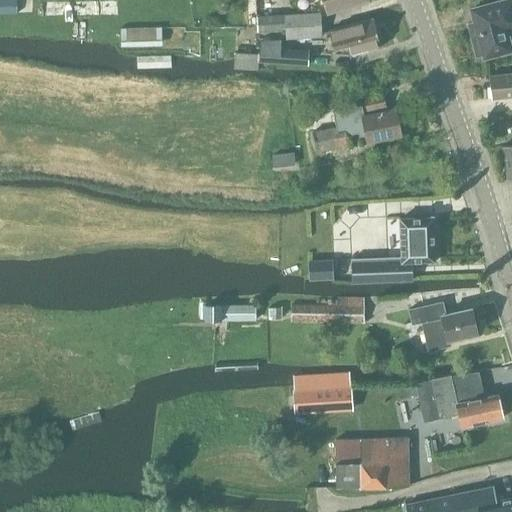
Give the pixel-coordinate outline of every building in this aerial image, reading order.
[(16,0),(0,0),(0,13),(17,14),(16,0)] [(368,1),(367,0),(323,0),(328,14),(368,1)] [(509,0),(471,10),(478,36),(472,37),(477,56),(483,54),(484,58),(511,51),(505,30),(511,28),(511,3),(511,0),(509,0)] [(285,15),(256,16),(257,32),(286,30),(286,39),(322,37),(321,13),(285,15)] [(346,43),(350,56),(381,47),(373,18),(328,30),(333,47),(346,43)] [(161,23),(119,24),(119,41),(161,40),(161,23)] [(308,65),(309,51),(281,49),(281,40),(260,41),(259,54),(258,62),(308,65)] [(234,60),(234,68),(258,70),(258,68),(258,62),(259,54),(235,52),(234,60)] [(511,72),(489,75),(492,99),(511,96),(511,72)] [(387,107),(384,95),(365,100),(367,112),(387,107)] [(336,128),(313,132),(316,150),(346,145),(345,136),(346,135),(366,131),(368,143),(401,136),(396,109),(364,116),(361,105),(333,111),(336,128)] [(511,145),(502,147),(507,180),(511,179),(511,145)] [(292,152),(271,154),(273,167),(294,164),(292,152)] [(435,261),(433,217),(400,218),(402,256),(353,259),(354,283),(413,280),(412,262),(435,261)] [(333,261),(309,261),(310,279),(334,279),(333,261)] [(291,305),(291,322),(364,323),(364,306),(364,299),(364,298),(338,297),(338,306),(291,305)] [(451,339),(477,333),(477,331),(479,330),(477,323),(475,323),(471,308),(446,314),(443,302),(409,309),(412,325),(422,323),(428,350),(453,345),(451,339)] [(204,321),(256,322),(256,306),(204,305),(204,321)] [(432,380),(417,384),(425,421),(440,417),(440,419),(459,414),(461,427),(502,419),(497,395),(457,403),(451,375),(432,379),(432,380)] [(295,391),(296,413),(352,409),(351,388),(295,391)] [(408,437),(335,440),(336,487),(409,486),(408,437)] [(492,484),(404,503),(405,511),(467,511),(477,510),(477,511),(511,511),(511,495),(495,499),(492,484)]
